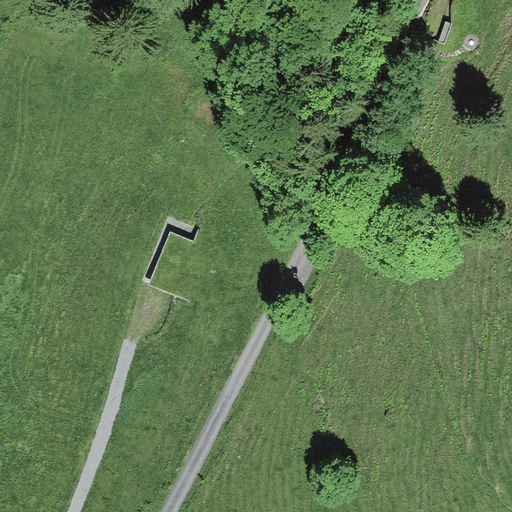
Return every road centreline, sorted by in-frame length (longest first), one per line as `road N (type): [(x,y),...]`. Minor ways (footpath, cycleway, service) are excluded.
road 1 (residential): [(172,511),(267,315),(438,0)]
road 2 (track): [(151,292),(77,511)]
